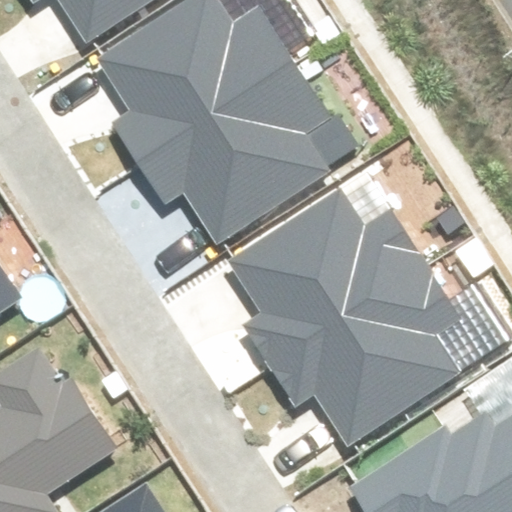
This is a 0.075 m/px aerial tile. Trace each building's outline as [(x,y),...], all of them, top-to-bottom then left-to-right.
[(34,0),(43,13),(61,1),(91,47),(164,0),(34,0)] [(209,0),(203,0),(100,67),(136,121),(117,133),(168,212),(187,200),(217,246),(322,178),(291,130),(318,113),(259,23),(235,39),(209,0)] [(341,199),(232,270),(266,323),(250,333),(302,413),(318,402),(346,444),(477,358),(391,227),(368,242),(341,199)] [(0,331),(35,311),(0,249),(0,331)] [(69,511),(68,509),(132,470),(56,346),(0,380),(0,511),(69,511)] [(481,416),(356,497),(365,511),(511,511),(511,432),(498,441),(481,416)] [(162,511),(150,493),(119,511),(162,511)]
